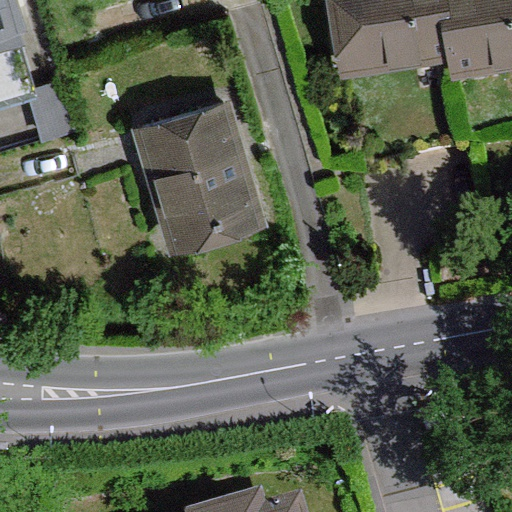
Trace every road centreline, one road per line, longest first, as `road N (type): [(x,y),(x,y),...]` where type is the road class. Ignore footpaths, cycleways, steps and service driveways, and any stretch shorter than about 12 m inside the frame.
road 1 (tertiary): [(373,354),(200,386),(0,393)]
road 2 (residential): [(373,354),(418,511)]
road 3 (tertiary): [(511,328),(373,354)]
